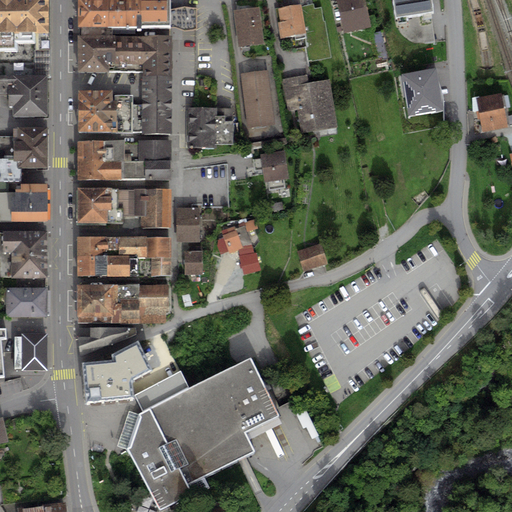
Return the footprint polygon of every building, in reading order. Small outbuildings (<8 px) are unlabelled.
[(0,0),(0,62),(33,62),(33,50),(49,50),(48,0),(0,0)] [(171,0),(78,0),(78,30),(80,30),(112,29),(171,29),(171,28),(171,9),(171,0)] [(336,0),(344,34),(371,28),(365,0),(336,0)] [(432,0),(393,0),(396,18),(434,12),(432,0)] [(302,4),(274,9),(280,39),(294,37),(295,41),(305,39),(307,47),(305,47),(308,62),(311,61),(311,62),(332,58),(325,21),(324,21),(321,7),(315,9),(314,4),(302,6),(302,4)] [(176,8),(171,9),(171,28),(176,29),(186,31),(196,30),(196,9),(185,7),(176,8)] [(259,8),(233,11),(238,47),(264,44),(259,8)] [(380,31),(373,34),(379,56),(387,54),(380,31)] [(80,35),(78,35),(78,73),(116,73),(115,36),(115,35),(112,35),(80,35)] [(172,36),(115,36),(116,73),(142,73),(142,104),(142,134),(142,136),(172,135),(172,36)] [(50,75),(49,50),(33,50),(33,62),(33,76),(48,76),(50,75)] [(0,62),(0,94),(8,95),(8,107),(12,107),(12,118),(48,117),(48,76),(33,76),(33,62),(0,62)] [(436,67),(400,72),(407,118),(444,112),(436,67)] [(268,70),(241,74),(248,129),(275,125),(268,70)] [(307,76),(283,80),(289,112),(297,111),(301,134),(338,127),(330,79),(308,83),(307,76)] [(196,108),(188,108),(188,147),(216,147),(215,144),(233,144),(233,108),(217,108),(217,107),(215,107),(215,79),(196,79),(196,108)] [(113,90),(78,91),(78,134),(118,134),(117,100),(114,101),(113,101),(113,90)] [(502,93),(475,98),(482,132),(508,128),(504,108),(510,107),(508,96),(503,96),(502,93)] [(114,95),(114,101),(117,100),(118,134),(142,134),(142,104),(134,104),(133,95),(114,95)] [(17,128),(13,128),(13,136),(0,136),(0,182),(22,182),(22,169),(48,168),(48,127),(17,127),(17,128)] [(282,139),(247,144),(248,150),(283,145),(282,139)] [(125,140),(78,141),(79,179),(122,178),(122,163),(125,163),(125,143),(125,140)] [(125,143),(125,163),(122,163),(122,178),(145,178),(145,180),(171,180),(171,161),(172,161),(172,140),(138,141),(138,143),(125,143)] [(285,150),(259,154),(260,157),(253,158),(255,171),(263,170),(265,183),(267,182),(269,191),(285,188),(284,180),(289,179),(285,150)] [(48,183),(21,184),(21,189),(15,189),(15,192),(15,196),(11,196),(11,222),(48,222),(48,183)] [(117,188),(78,188),(77,223),(123,224),(123,216),(123,208),(117,209),(117,190),(117,188)] [(172,189),(146,190),(146,217),(141,216),(141,229),(172,228),(172,189)] [(146,190),(117,190),(117,209),(123,208),(123,216),(141,216),(146,217),(146,190)] [(15,196),(15,192),(0,192),(0,222),(11,222),(11,196),(15,196)] [(283,209),(282,203),(268,205),(270,212),(283,209)] [(199,208),(176,208),(177,242),(200,242),(199,208)] [(244,223),(247,233),(258,229),(254,219),(244,223)] [(221,231),(222,236),(236,231),(234,226),(221,231)] [(47,231),(3,231),(3,232),(0,232),(0,277),(17,278),(17,288),(47,288),(47,231)] [(224,240),(216,243),(221,255),(228,252),(229,254),(239,251),(244,249),(243,247),(236,231),(222,236),(224,240)] [(147,236),(108,237),(108,256),(130,256),(130,258),(138,258),(147,258),(147,238),(147,236)] [(108,237),(78,237),(78,256),(108,256),(108,237)] [(171,238),(147,238),(147,258),(151,258),(171,258),(171,238)] [(322,243),(297,252),(304,272),(328,264),(322,243)] [(252,245),(243,247),(244,249),(239,251),(240,256),(239,256),(244,275),(261,270),(256,253),(254,254),(252,245)] [(192,251),(184,251),(184,276),(203,276),(203,247),(192,247),(192,251)] [(108,256),(78,256),(78,276),(108,276),(108,256)] [(130,256),(108,256),(108,276),(138,276),(138,258),(130,258),(130,256)] [(171,258),(151,258),(151,277),(171,277),(171,258)] [(140,284),(77,285),(78,323),(82,323),(120,323),(120,311),(140,310),(140,285),(140,284)] [(169,285),(140,285),(140,310),(120,311),(120,323),(120,324),(167,323),(166,313),(169,313),(169,285)] [(17,288),(6,288),(6,317),(48,317),(47,288),(17,288)] [(90,332),(79,332),(79,337),(78,337),(79,354),(95,351),(137,334),(136,328),(90,328),(90,332)] [(47,333),(22,333),(22,337),(14,337),(15,370),(21,370),(21,372),(47,371),(47,333)] [(111,356),(79,360),(83,409),(138,403),(136,398),(134,385),(154,374),(139,339),(111,353),(111,356)] [(134,438),(131,448),(126,450),(156,505),(160,510),(210,488),(204,477),(238,461),(242,459),(247,456),(255,452),(249,440),(245,433),(279,417),(250,359),(190,388),(182,375),(136,398),(138,403),(143,412),(139,414),(141,418),(138,427),(130,424),(128,428),(126,434),(134,438)] [(305,408),(297,412),(311,440),(318,437),(305,408)] [(141,418),(139,414),(129,411),(117,447),(126,450),(131,448),(134,438),(126,434),(128,428),(130,424),(138,427),(141,418)] [(245,433),(249,440),(282,424),(279,417),(245,433)] [(104,448),(95,444),(92,450),(102,454),(104,448)] [(66,511),(65,503),(17,508),(17,511),(66,511)]
